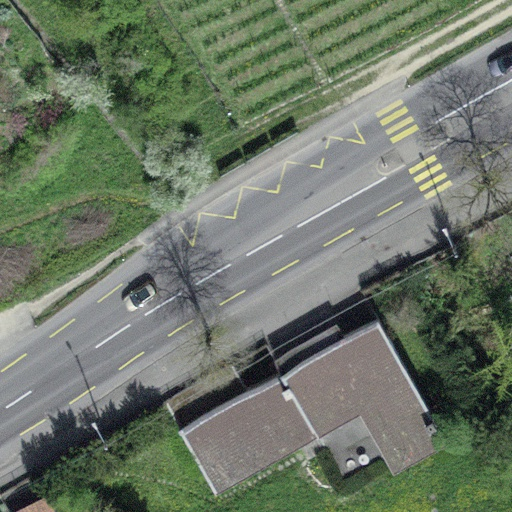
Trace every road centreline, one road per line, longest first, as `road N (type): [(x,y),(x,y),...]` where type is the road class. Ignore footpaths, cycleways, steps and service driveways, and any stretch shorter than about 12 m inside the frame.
road 1 (primary): [(511,99),(0,403)]
road 2 (track): [(413,153),(392,83),(511,10)]
